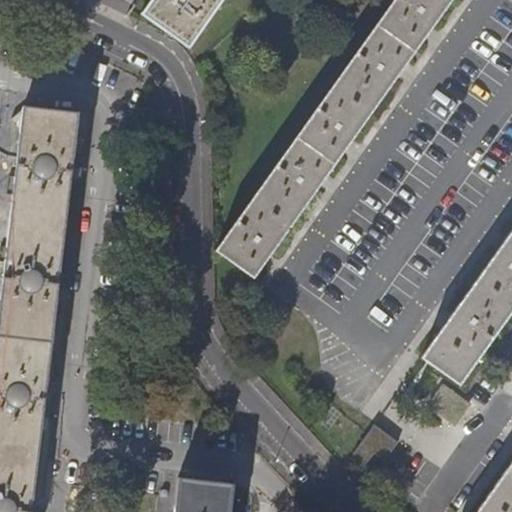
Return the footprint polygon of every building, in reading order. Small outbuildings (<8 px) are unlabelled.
[(150,0),(140,15),(187,48),(221,0),(150,0)] [(392,0),(213,251),(250,279),(448,0),(392,0)] [(78,113),(24,107),(23,107),(23,111),(0,302),(0,511),(31,511),(48,369),(78,113)] [(511,229),(420,359),(458,386),(511,310),(511,229)] [(429,406),(458,427),(474,405),(445,384),(429,406)] [(375,425),(353,454),(366,463),(374,453),(383,460),(398,442),(375,425)] [(511,511),(511,463),(477,511),(511,511)] [(229,511),(233,484),(181,479),(179,479),(176,500),(174,511),(229,511)]
